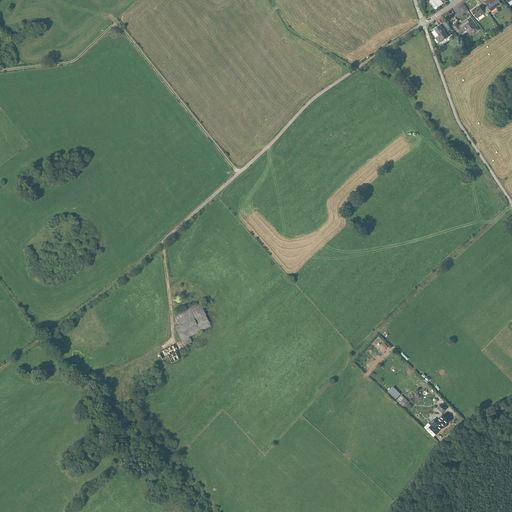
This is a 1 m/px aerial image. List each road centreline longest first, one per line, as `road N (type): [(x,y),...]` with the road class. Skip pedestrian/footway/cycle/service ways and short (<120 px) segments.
road 1 (track): [(0,70),(72,61),(116,22),(240,174)]
road 2 (track): [(511,204),(459,125),(415,0)]
road 3 (track): [(162,243),(0,369)]
